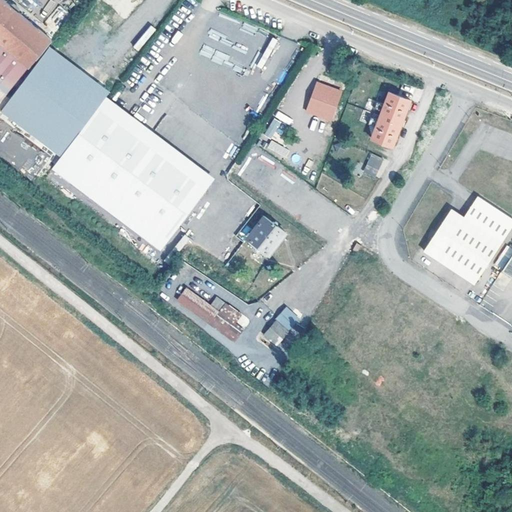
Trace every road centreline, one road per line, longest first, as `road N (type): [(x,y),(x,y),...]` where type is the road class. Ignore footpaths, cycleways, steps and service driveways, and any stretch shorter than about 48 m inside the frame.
road 1 (track): [(344,511),(0,239)]
road 2 (unclassified): [(511,343),(394,267),(388,233),(470,88)]
road 3 (unclassified): [(261,0),(470,88)]
road 4 (secondary): [(511,83),(307,0)]
